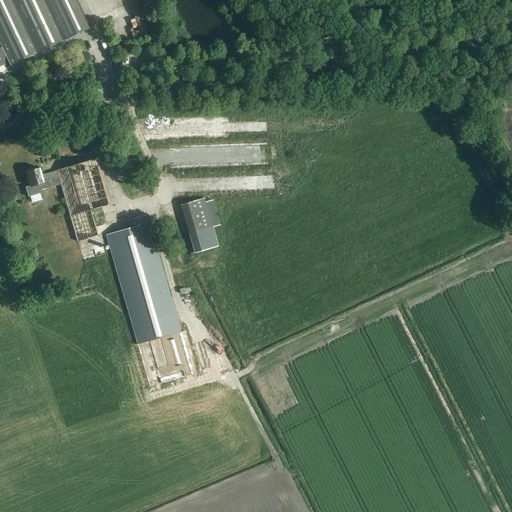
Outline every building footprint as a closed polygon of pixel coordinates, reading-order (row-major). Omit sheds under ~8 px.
[(0,0),(0,66),(9,62),(10,66),(90,28),(77,0),(0,0)] [(83,32),(77,35),(88,60),(94,58),(83,32)] [(118,154),(122,169),(133,166),(129,151),(118,154)] [(90,210),(113,204),(100,158),(42,175),(40,168),(27,172),(31,186),(25,187),(28,197),(42,193),(41,190),(62,184),(78,242),(97,236),(90,210)] [(180,206),(189,234),(220,225),(219,222),(223,221),(219,207),(215,208),(213,200),(205,202),(204,198),(180,206)] [(130,229),(107,236),(139,344),(137,344),(150,387),(197,373),(185,331),(181,332),(147,215),(128,220),(130,229)]
